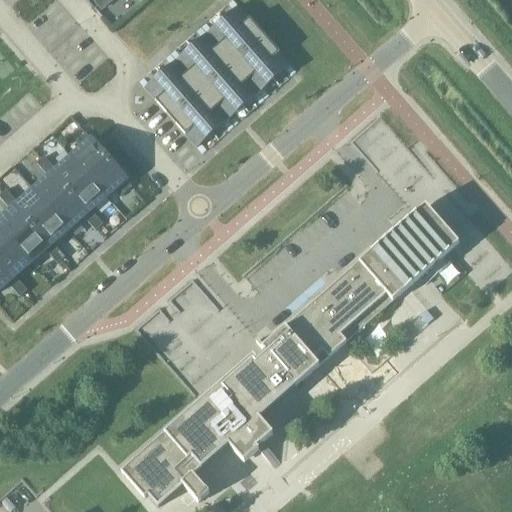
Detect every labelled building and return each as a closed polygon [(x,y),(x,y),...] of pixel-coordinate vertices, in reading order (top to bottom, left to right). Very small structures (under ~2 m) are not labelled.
[(103,0),(99,0),(95,3),(101,10),(108,5),(103,0)] [(238,8),(223,21),(249,51),(264,37),(238,8)] [(223,21),(207,35),(233,65),(249,51),(223,21)] [(207,35),(192,49),(218,78),(233,65),(207,35)] [(264,37),(249,51),(275,81),(290,67),(264,37)] [(192,49),(176,62),(202,92),(218,78),(192,49)] [(249,51),(233,65),(259,94),(275,81),(249,51)] [(176,62),(161,76),(187,106),(202,92),(176,62)] [(233,65),(218,78),(244,108),(259,94),(233,65)] [(145,90),(171,119),(187,106),(161,76),(145,90)] [(218,78),(202,92),(228,122),(244,108),(218,78)] [(202,92),(187,106),(213,135),(228,122),(202,92)] [(187,106),(171,119),(197,149),(213,135),(187,106)] [(78,141),(84,148),(91,142),(85,135),(78,141)] [(72,159),(89,178),(108,161),(91,142),(84,148),(72,159)] [(37,165),(43,172),(50,165),(44,158),(37,165)] [(53,175),(70,195),(89,178),(72,159),(56,172),(53,175)] [(106,198),(118,187),(125,181),(108,161),(89,178),(106,198)] [(43,172),(49,179),(53,175),(56,172),(50,165),(43,172)] [(34,192),(51,212),(70,195),(53,175),(49,179),(34,192)] [(70,195),(87,214),(91,211),(106,198),(89,178),(70,195)] [(118,187),(124,194),(132,188),(125,181),(118,187)] [(0,196),(0,199),(5,205),(12,198),(6,191),(0,196)] [(15,209),(32,228),(51,212),(34,192),(18,205),(15,209)] [(68,231),(83,218),(87,214),(70,195),(51,212),(68,231)] [(5,205),(11,212),(15,209),(18,205),(12,198),(5,205)] [(0,221),(0,230),(13,245),(32,228),(15,209),(11,212),(0,221)] [(83,218),(89,225),(97,218),(91,211),(87,214),(83,218)] [(32,228),(49,248),(53,244),(68,231),(51,212),(32,228)] [(148,497),(158,509),(183,487),(198,504),(209,495),(194,478),(229,447),(244,464),(258,452),(274,470),(280,465),(263,445),(273,436),(259,420),(444,258),(449,254),(416,216),(411,220),(264,348),(258,342),(256,343),(265,354),(242,373),(239,370),(121,473),(144,500),(148,497)] [(89,225),(95,232),(103,225),(97,218),(89,225)] [(30,264),(45,251),(49,248),(32,228),(13,245),(30,264)] [(0,255),(13,245),(0,230),(0,255)] [(45,251),(51,258),(59,251),(53,244),(49,248),(45,251)] [(0,268),(11,281),(15,278),(30,264),(13,245),(0,255),(0,268)] [(51,258),(57,265),(65,258),(59,251),(51,258)] [(0,290),(7,284),(11,281),(0,268),(0,290)] [(7,284),(13,291),(21,285),(15,278),(11,281),(7,284)] [(13,291),(19,298),(27,292),(21,285),(13,291)] [(419,317),(426,325),(432,320),(425,312),(419,317)]
